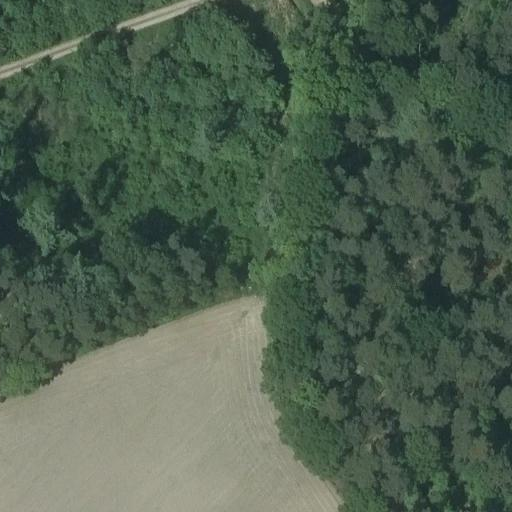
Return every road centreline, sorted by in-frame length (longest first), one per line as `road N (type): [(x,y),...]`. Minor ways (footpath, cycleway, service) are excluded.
road 1 (track): [(275,0),(0,96)]
road 2 (track): [(311,0),(357,56),(511,184)]
